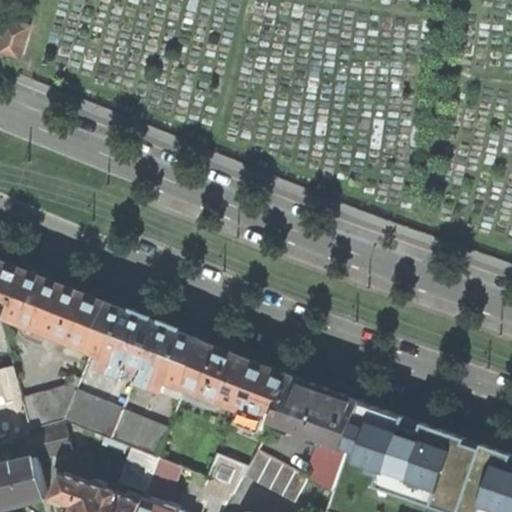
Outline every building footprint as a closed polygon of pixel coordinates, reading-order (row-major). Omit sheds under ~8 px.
[(0,46),(0,53),(21,60),(30,27),(7,21),(0,46)] [(59,283),(8,262),(0,280),(0,295),(15,301),(10,315),(50,330),(48,334),(66,341),(67,337),(94,348),(112,304),(61,283),(59,283)] [(116,305),(112,304),(94,348),(94,350),(110,357),(106,366),(128,375),(132,365),(140,369),(158,322),(117,306),(116,305)] [(180,331),(158,322),(140,369),(149,372),(146,382),(167,391),(171,381),(186,387),(187,386),(205,340),(180,331)] [(227,349),(205,340),(187,386),(212,396),(211,398),(227,404),(227,403),(238,407),(256,361),(227,349)] [(275,368),(256,361),(238,407),(248,411),(244,420),(264,429),(272,409),(279,412),(298,377),(275,368)] [(334,390),(298,377),(279,412),(274,422),(322,438),(309,477),(334,490),(348,448),(364,401),(334,390)] [(32,429),(66,420),(77,392),(77,390),(66,386),(24,398),(32,429)] [(66,420),(112,437),(123,411),(123,410),(77,392),(66,420)] [(511,511),(511,454),(510,453),(510,454),(491,448),(491,447),(441,429),(441,430),(431,427),(425,424),(425,423),(404,416),(404,417),(394,413),(395,412),(389,410),(388,411),(369,405),(370,404),(364,401),(348,448),(349,448),(361,453),(376,457),(372,468),(371,472),(381,475),(401,482),(398,492),(437,506),(440,496),(487,511),(511,511)] [(135,446),(135,447),(159,456),(170,429),(123,411),(112,437),(135,446)] [(66,424),(33,432),(39,456),(40,459),(73,450),(66,424)] [(135,447),(123,481),(149,491),(161,457),(159,456),(135,447)] [(296,502),(309,477),(259,450),(245,475),(296,502)] [(213,472),(207,488),(232,497),(249,466),(220,454),(213,472)] [(49,497),(40,459),(39,456),(0,466),(0,509),(8,507),(9,508),(20,506),(29,504),(29,502),(49,497)] [(183,466),(161,457),(149,491),(145,501),(168,509),(183,466)] [(141,511),(145,501),(65,472),(60,487),(63,502),(73,506),(70,511),(141,511)] [(175,511),(168,509),(145,501),(141,511),(175,511)]
